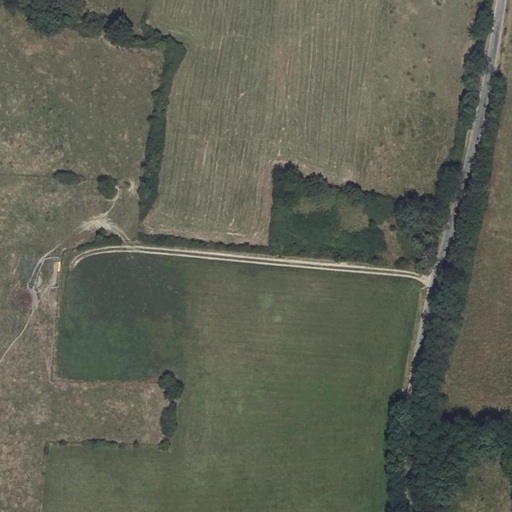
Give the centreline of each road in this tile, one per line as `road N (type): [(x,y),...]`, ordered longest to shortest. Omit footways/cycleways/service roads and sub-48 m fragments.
road 1 (unclassified): [(502,0),(410,386),(410,511)]
road 2 (track): [(434,281),(133,248),(83,253),(68,267)]
